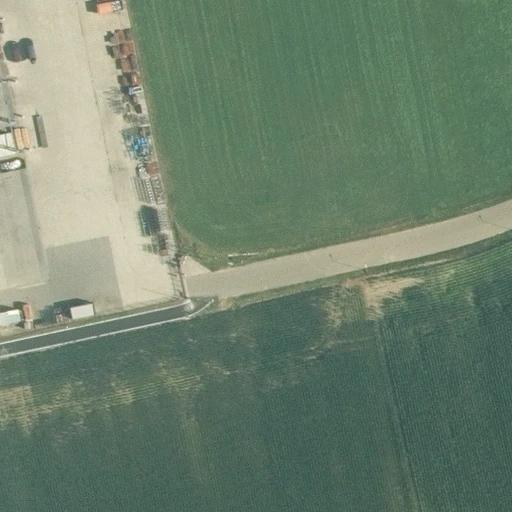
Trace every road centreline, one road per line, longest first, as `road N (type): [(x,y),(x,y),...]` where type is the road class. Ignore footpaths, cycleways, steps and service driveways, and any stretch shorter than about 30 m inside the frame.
road 1 (unclassified): [(185,288),(423,243),(511,213)]
road 2 (track): [(0,348),(189,306),(208,284)]
